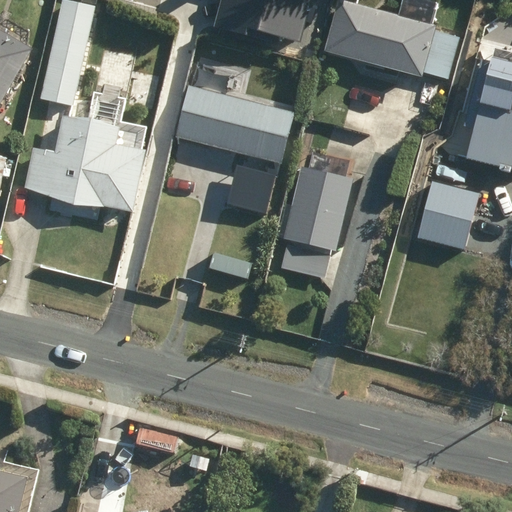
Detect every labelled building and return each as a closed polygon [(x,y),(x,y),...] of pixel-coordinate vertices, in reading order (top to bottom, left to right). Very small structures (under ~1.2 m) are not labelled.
[(322,55),(419,83),(421,77),(446,85),(458,42),(434,35),(434,32),(429,30),(435,7),(411,0),(399,0),(396,13),(378,8),(376,15),(337,4),(322,55)] [(318,26),(295,22),(291,45),(314,49),(318,26)] [(0,104),(30,55),(0,36),(0,104)] [(49,51),(38,104),(71,112),(82,58),(49,51)] [(475,127),(494,132),(485,168),(511,175),(511,58),(493,53),(490,65),(479,62),(468,104),(480,107),(475,127)] [(173,141),(279,169),(293,118),(257,108),(259,101),(236,95),(241,77),(213,70),(203,71),(193,80),(189,93),(186,92),(173,141)] [(32,152),(24,192),(51,198),(47,214),(94,223),(96,213),(101,213),(117,133),(60,121),(53,157),(32,152)] [(237,163),(226,202),(264,213),(275,173),(237,163)] [(344,252),(360,179),(307,167),(290,240),(293,241),(286,269),(330,279),(337,250),(344,252)] [(436,185),(423,238),(469,250),(482,196),(436,185)] [(238,266),(219,262),(211,302),(230,306),(238,266)] [(197,438),(193,453),(205,457),(210,442),(197,438)] [(143,448),(139,472),(168,477),(173,453),(143,448)] [(0,472),(0,511),(16,511),(25,478),(0,472)]
